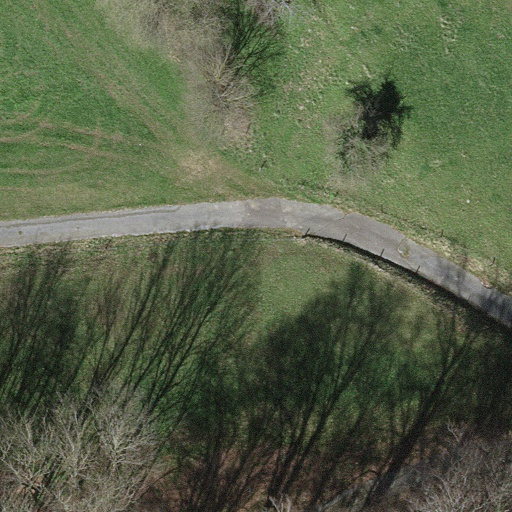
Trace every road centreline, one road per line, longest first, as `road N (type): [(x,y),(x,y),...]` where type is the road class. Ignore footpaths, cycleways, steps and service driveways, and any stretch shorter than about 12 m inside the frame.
road 1 (track): [(0,234),(239,212),(304,214),(380,238),(511,313)]
road 2 (track): [(511,448),(465,452),(339,511)]
